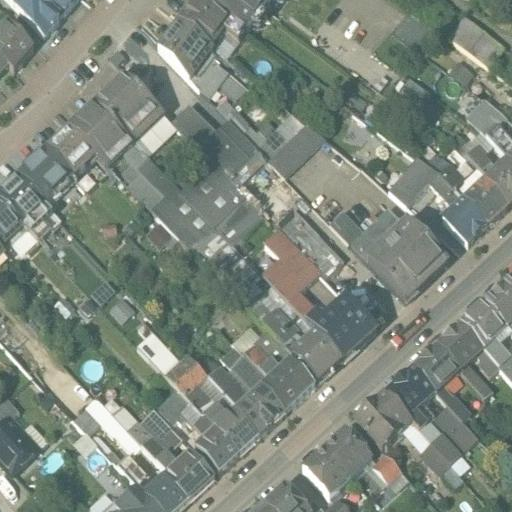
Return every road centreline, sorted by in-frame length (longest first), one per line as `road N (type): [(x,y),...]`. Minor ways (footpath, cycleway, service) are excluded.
road 1 (tertiary): [(511,253),(229,511)]
road 2 (residential): [(131,0),(47,93),(0,129)]
